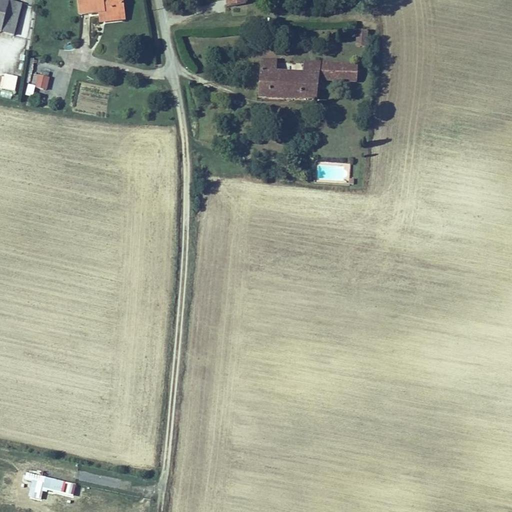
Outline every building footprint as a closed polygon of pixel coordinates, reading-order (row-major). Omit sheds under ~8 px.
[(23,4),(8,0),(0,0),(0,32),(14,36),(23,4)] [(79,0),(81,14),(99,12),(106,11),(106,13),(124,12),(122,2),(122,0),(79,0)] [(106,11),(99,12),(100,22),(124,19),(124,12),(106,13),(106,11)] [(368,31),(357,30),(356,46),(367,46),(368,31)] [(280,60),(264,59),(262,81),(261,97),(315,101),(316,87),(356,90),(358,65),(306,61),(305,73),(279,71),(280,60)] [(0,88),(15,92),(18,80),(0,75),(0,88)] [(48,91),(49,76),(37,76),(36,90),(48,91)] [(26,472),(24,480),(34,483),(30,497),(39,500),(45,478),(26,472)] [(44,484),(44,494),(54,494),(55,485),(44,484)]
